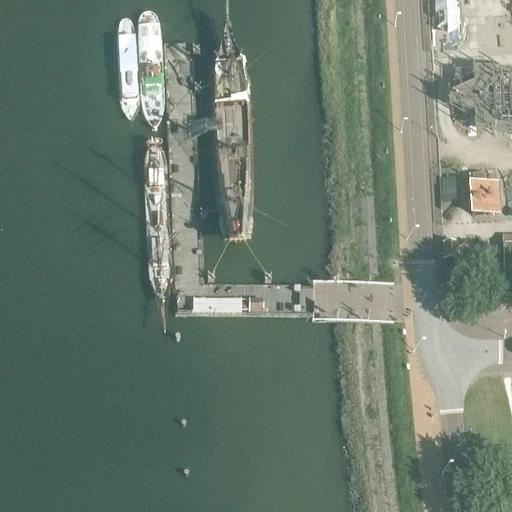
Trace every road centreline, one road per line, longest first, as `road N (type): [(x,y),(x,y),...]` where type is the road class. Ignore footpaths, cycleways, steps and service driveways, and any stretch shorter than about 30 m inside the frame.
road 1 (unclassified): [(427,352),(409,0)]
road 2 (unclassified): [(463,511),(451,405),(427,352)]
